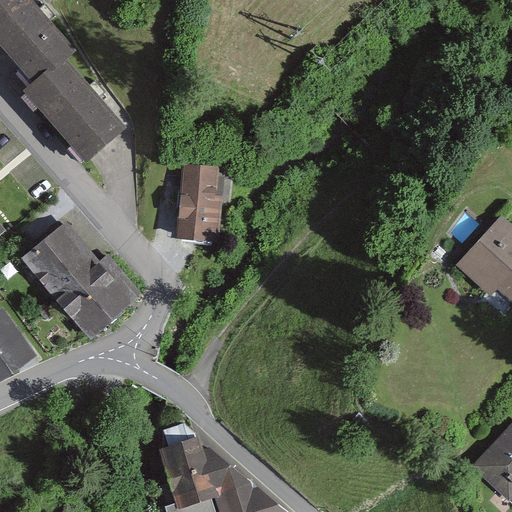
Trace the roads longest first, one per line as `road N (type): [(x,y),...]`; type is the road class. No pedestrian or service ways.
road 1 (residential): [(117,365),(163,303),(165,273),(94,212),(0,109)]
road 2 (unclassified): [(306,511),(172,386),(117,365)]
road 3 (unclassified): [(117,365),(98,360),(62,369),(0,399)]
